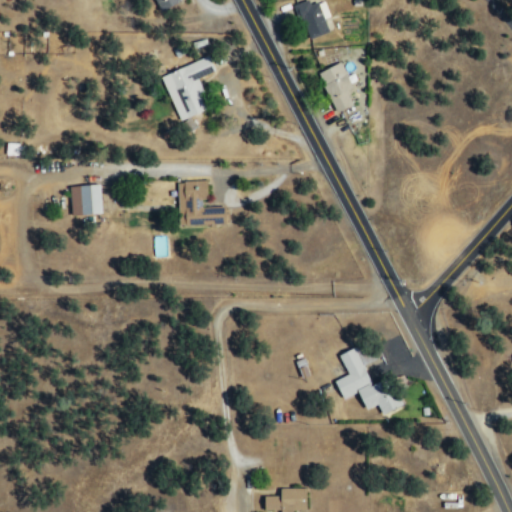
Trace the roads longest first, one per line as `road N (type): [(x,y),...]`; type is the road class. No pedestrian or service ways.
road 1 (secondary): [(408,318),(241,0)]
road 2 (secondary): [(507,511),(408,318)]
road 3 (residential): [(408,318),(511,201)]
